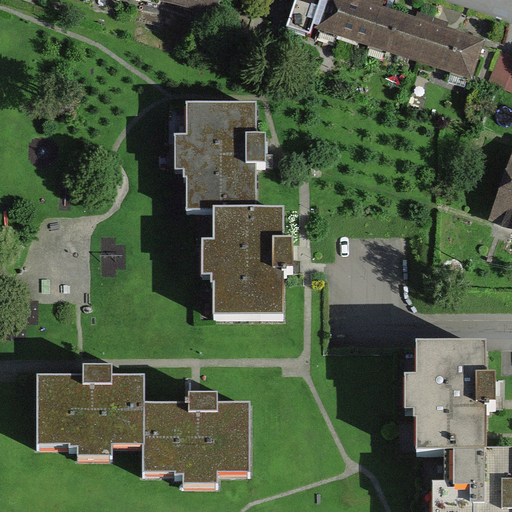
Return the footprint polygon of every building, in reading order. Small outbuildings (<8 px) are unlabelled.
[(141,0),(215,17),(219,0),(141,0)] [(380,14),(336,0),(329,0),(319,32),(369,48),(380,14)] [(431,30),(380,14),(369,48),(420,64),(431,30)] [(481,46),(431,30),(420,64),(470,81),(481,46)] [(511,59),(500,55),(491,83),(511,90),(511,59)] [(254,111),(181,111),(182,142),(169,143),(169,178),(183,177),(183,220),(208,220),(254,219),(254,175),(264,175),(263,146),(254,146),(254,111)] [(511,165),(491,223),(511,230),(511,165)] [(288,253),(281,253),(280,219),(254,219),(208,220),(209,252),(197,252),(197,288),(209,287),(209,329),(279,328),(279,283),(289,282),(288,253)] [(477,354),(406,356),(404,383),(393,383),(392,419),(407,419),(406,461),(434,461),(475,459),(475,412),(488,413),(489,384),(478,383),(477,354)] [(75,392),(30,392),(31,457),(64,457),(64,464),(99,464),(99,452),(137,451),(136,412),(136,393),(106,393),(105,379),(75,380),(75,392)] [(240,482),(239,411),(207,411),(207,400),(174,400),(174,411),(136,412),(137,451),(137,481),(173,480),(173,492),(206,492),(205,482),(240,482)] [(511,511),(511,492),(507,492),(507,461),(434,461),(434,491),(422,491),(422,511),(511,511)]
